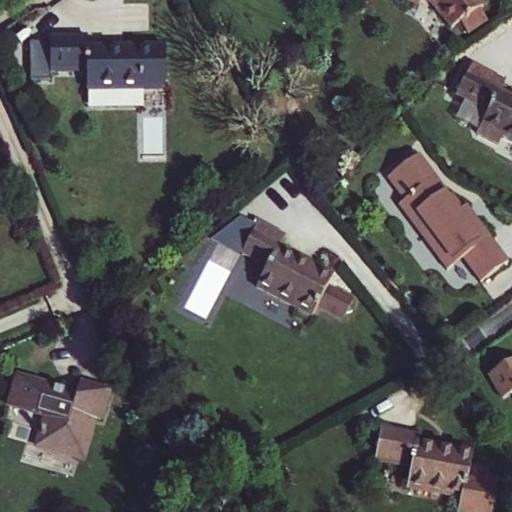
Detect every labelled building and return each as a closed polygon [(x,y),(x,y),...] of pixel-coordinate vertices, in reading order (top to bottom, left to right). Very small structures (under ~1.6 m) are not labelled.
[(476,16),(481,13),(486,9),(479,0),(402,0),(420,9),(423,3),(434,9),(451,33),(460,27),(466,36),(482,25),(476,16)] [(476,16),(482,25),(487,22),(481,13),(476,16)] [(84,70),(85,87),(164,82),(161,42),(83,47),(82,33),(44,35),(47,72),(84,70)] [(511,148),(511,111),(494,102),(498,93),(465,77),(452,103),(486,119),(474,144),(497,155),(503,144),(511,148)] [(445,202),(411,157),(396,167),(399,171),(386,181),(403,203),(395,210),(417,240),(422,237),(448,271),(459,263),(467,274),(471,271),(480,284),(504,266),(473,223),(469,226),(448,199),(445,202)] [(261,282),(283,294),(317,311),(338,270),(316,258),(284,241),(289,233),(260,219),(244,249),(254,254),(271,263),(261,282)] [(511,375),(490,398),(510,417),(511,415),(511,375)] [(79,394),(24,377),(14,409),(49,420),(41,448),(86,462),(97,425),(102,427),(112,394),(82,384),(79,394)] [(464,498),(474,453),(418,441),(420,434),(383,426),(376,459),(415,467),(411,487),(464,498)]
